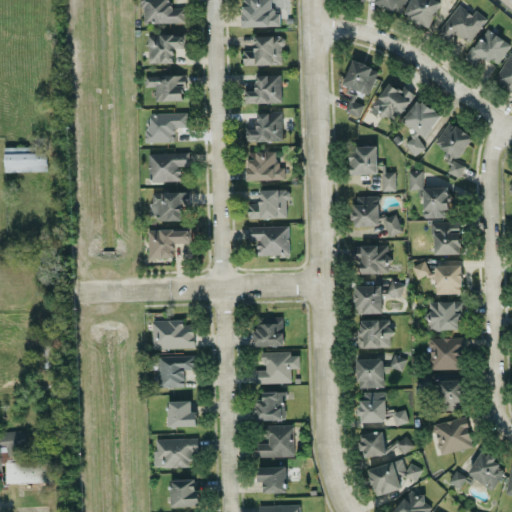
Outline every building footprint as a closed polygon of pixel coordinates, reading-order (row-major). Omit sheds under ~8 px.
[(143,0),(144,22),(184,21),(184,7),(171,7),(170,0),(143,0)] [(272,0),(242,0),(243,26),(280,25),(279,12),(273,12),(272,0)] [(376,0),(375,3),(401,12),(405,0),(376,0)] [(440,0),(409,0),(403,16),(430,27),(440,0)] [(472,14),(460,3),(436,32),(448,42),(456,32),(468,42),(487,18),(476,9),(472,14)] [(511,43),(486,27),(466,58),(477,65),(483,55),(498,64),(511,43)] [(148,34),(149,62),(174,61),(174,48),(185,48),(185,33),(148,34)] [(244,64),(284,63),(283,34),(254,35),(254,49),(243,49),(244,64)] [(511,50),(494,80),(511,89),(511,50)] [(378,67),(351,60),(344,85),(371,93),(378,67)] [(281,73),(255,74),(256,89),(245,90),(246,102),(282,101),(281,73)] [(155,100),(185,99),(185,74),(146,75),(146,86),(155,85),(155,100)] [(416,93),(405,85),(402,90),(389,81),(371,106),(394,123),(416,93)] [(359,91),(354,89),(346,110),(360,115),(364,103),(355,100),(359,91)] [(441,112),(416,98),(402,121),(427,136),(441,112)] [(282,111),(257,112),(257,126),(247,127),(247,141),(283,140),(282,111)] [(175,140),(175,126),(188,126),(187,112),(150,112),(150,129),(146,129),(146,140),(175,140)] [(473,137),(450,120),(434,141),(457,158),(473,137)] [(414,154),(425,147),(416,133),(405,140),(414,154)] [(350,145),(351,174),(378,173),(377,144),(350,145)] [(5,171),(48,170),(47,150),(38,151),(38,145),(5,146),(5,171)] [(277,150),(247,151),(247,179),(285,178),(285,166),(277,166),(277,150)] [(182,179),(181,165),(189,165),(188,151),(149,153),(150,180),(182,179)] [(409,189),(423,188),(422,169),(408,170),(409,189)] [(382,190),(396,189),(395,171),(381,172),(382,190)] [(423,186),(424,217),(448,216),(447,186),(423,186)] [(249,217),(287,216),(287,203),(290,203),(290,188),(260,188),(260,202),(248,203),(249,217)] [(190,204),(190,190),(151,191),(152,219),(183,218),(183,204),(190,204)] [(399,233),(399,215),(380,215),(379,195),(354,195),(354,225),(386,224),(386,233),(399,233)] [(433,253),(461,252),(460,220),(432,221),(433,253)] [(257,254),(290,253),(289,225),(248,226),(249,240),(257,239),(257,254)] [(149,257),(175,256),(174,242),(191,241),(191,227),(149,228),(149,257)] [(389,244),(353,245),(354,256),(360,256),(361,272),(390,271),(389,244)] [(433,266),(429,268),(425,260),(412,265),(418,278),(435,271),(433,266)] [(436,293),(462,292),(461,263),(435,264),(436,293)] [(382,312),(382,296),(403,296),(403,282),(394,282),(394,276),(371,277),(371,284),(355,284),(355,312),(382,312)] [(462,328),(462,300),(428,301),(429,329),(462,328)] [(254,316),(255,345),(284,344),(283,316),(254,316)] [(183,318),(153,319),(154,348),(195,346),(194,323),(183,324),(183,318)] [(391,318),(357,319),(358,347),(391,346),(391,318)] [(430,368),(464,367),(463,336),(429,337),(430,368)] [(255,383),(292,381),(291,367),(300,367),(299,354),(291,354),(291,350),(263,351),(263,369),(255,369),(255,383)] [(358,387),(384,386),(383,357),(357,358),(358,387)] [(463,409),(464,379),(438,378),(437,409),(463,409)] [(256,419),(286,418),(285,390),(263,391),(263,399),(255,399),(256,419)] [(360,391),(361,422),(407,421),(406,406),(387,407),(386,390),(360,391)] [(168,400),(169,426),(197,425),(197,410),(191,410),(191,399),(168,400)] [(440,453),(473,446),(466,415),(433,423),(440,453)] [(258,456),(294,455),(294,424),(266,424),(267,442),(257,442),(258,456)] [(16,455),(16,445),(27,444),(26,429),(5,430),(6,456),(16,455)] [(363,456),(386,453),(384,430),(360,432),(363,456)] [(404,452),(414,444),(406,434),(396,442),(404,452)] [(155,438),(155,466),(192,465),(191,451),(199,450),(198,437),(155,438)] [(466,474),(456,468),(449,480),(461,487),(465,479),(473,484),(476,480),(493,489),(506,466),(480,451),(466,474)] [(367,468),(375,494),(422,480),(417,462),(404,466),(402,458),(367,468)] [(53,460),(6,461),(6,482),(54,481),(53,460)] [(264,492),(287,491),(286,465),(258,466),(259,481),(263,481),(264,492)] [(172,506),(200,504),(199,488),(195,488),(195,478),(171,479),(172,506)] [(427,511),(433,506),(412,488),(393,510),(394,511),(427,511)] [(300,511),(300,503),(259,504),(259,511),(300,511)]
